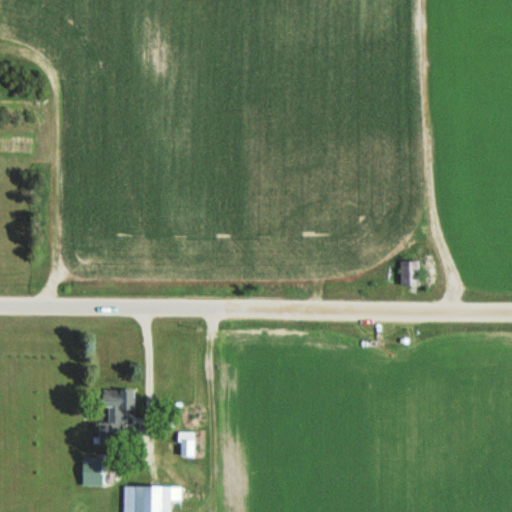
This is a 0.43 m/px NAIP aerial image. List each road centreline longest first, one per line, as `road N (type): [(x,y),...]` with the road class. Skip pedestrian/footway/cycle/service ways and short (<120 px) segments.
road 1 (residential): [(511,312),(226,307)]
road 2 (residential): [(226,307),(0,305)]
